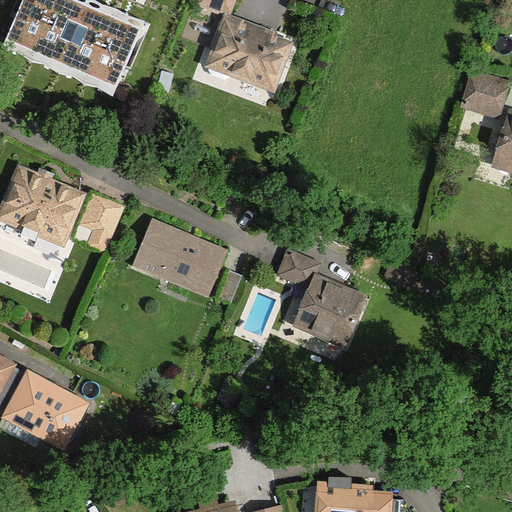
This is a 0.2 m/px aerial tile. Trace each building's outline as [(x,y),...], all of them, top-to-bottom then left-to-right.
[(19,0),(4,42),(117,82),(142,13),(104,0),(19,0)] [(225,12),(204,62),(271,91),(292,41),(225,12)] [(511,76),(475,68),(466,105),(505,114),(511,85),(511,76)] [(511,125),(499,167),(511,171),(511,125)] [(80,191),(15,166),(0,204),(0,217),(61,241),(80,191)] [(78,235),(111,247),(129,202),(97,189),(78,235)] [(228,202),(220,218),(248,231),(256,215),(228,202)] [(151,218),(132,266),(207,295),(225,247),(151,218)] [(219,299),(232,305),(243,277),(230,272),(219,299)] [(311,279),(293,326),(345,346),(363,299),(311,279)] [(0,385),(12,362),(0,356),(0,385)] [(24,369),(0,412),(0,415),(60,448),(85,402),(24,369)] [(391,511),(394,487),(320,479),(316,511),(391,511)] [(241,511),(238,498),(183,511),(241,511)] [(289,511),(288,500),(252,507),(252,511),(289,511)]
